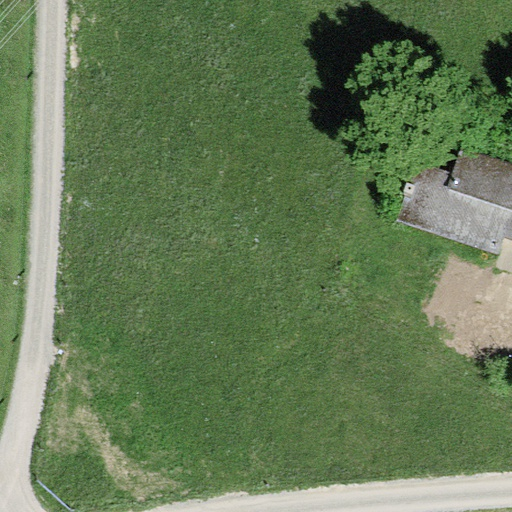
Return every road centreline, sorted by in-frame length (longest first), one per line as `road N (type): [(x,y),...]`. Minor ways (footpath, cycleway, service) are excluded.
road 1 (track): [(53,0),(48,273),(1,511)]
road 2 (track): [(511,494),(285,511)]
